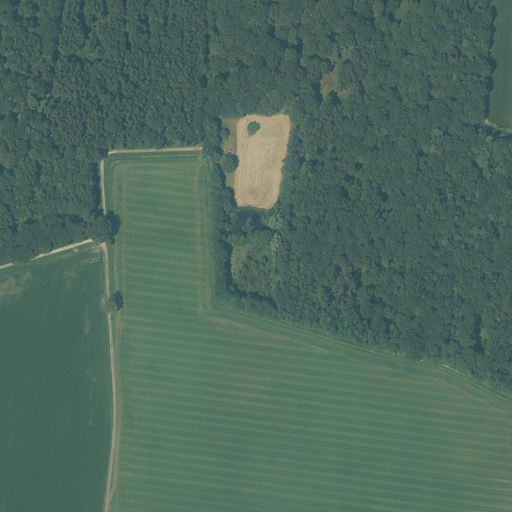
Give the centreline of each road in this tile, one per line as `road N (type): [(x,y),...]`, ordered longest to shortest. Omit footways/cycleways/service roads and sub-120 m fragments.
road 1 (unclassified): [(0,267),(105,235),(106,152),(205,149)]
road 2 (track): [(106,511),(114,419),(105,235)]
